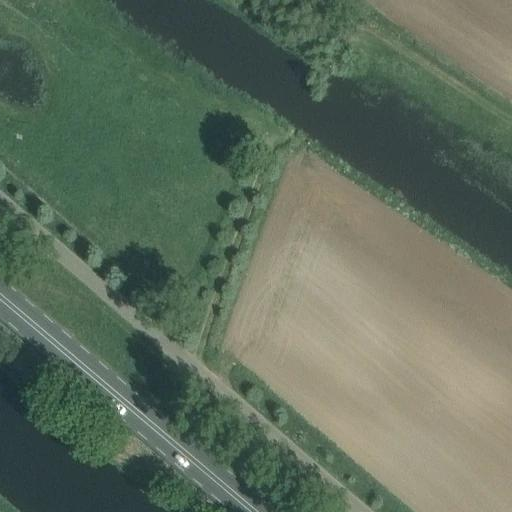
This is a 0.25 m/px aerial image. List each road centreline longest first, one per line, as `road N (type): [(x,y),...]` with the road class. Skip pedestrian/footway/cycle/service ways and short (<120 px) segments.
road 1 (unclassified): [(353,511),(0,206)]
road 2 (primary): [(252,511),(0,298)]
road 3 (track): [(511,123),(331,0)]
